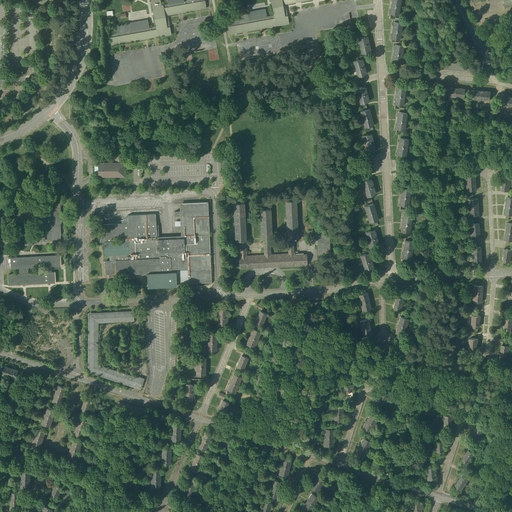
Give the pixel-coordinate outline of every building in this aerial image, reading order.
[(156,27),(131,31),(130,24),(116,27),(116,26),(115,26),(116,34),(109,35),(111,45),(170,35),(171,35),(170,27),(168,28),(165,15),(205,8),(206,8),(204,0),(193,0),(187,1),(161,6),(160,0),(151,0),(153,11),(156,27)] [(270,0),(274,16),(248,20),(247,13),(234,16),(234,15),(233,15),(234,23),(227,24),(229,34),(288,23),(288,24),(289,24),(288,16),(285,17),(283,4),(306,0),(270,0)] [(390,0),(388,14),(398,15),(400,0),(390,0)] [(511,0),(472,0),(473,2),(478,0),(503,0),(505,3),(503,4),(505,9),(511,6),(511,0)] [(392,22),(389,39),(399,40),(401,23),(392,22)] [(369,52),(366,35),(357,37),(360,54),(369,52)] [(398,62),(400,45),(392,44),(391,62),(398,62)] [(357,58),(351,60),(356,77),(367,74),(362,59),(358,60),(357,58)] [(471,65),(442,62),(442,69),(471,72),(471,65)] [(364,85),(354,88),(359,104),(368,102),(364,85)] [(395,86),(392,104),(402,105),(405,88),(395,86)] [(445,87),(445,97),(463,96),(463,87),(445,87)] [(471,100),(490,100),(490,90),(471,90),(471,100)] [(359,110),(362,128),(372,126),(369,108),(359,110)] [(404,130),(406,113),(396,111),(394,129),(404,130)] [(364,151),(375,149),(372,133),(361,135),(364,151)] [(398,137),(395,155),(405,156),(408,139),(398,137)] [(123,142),(114,142),(115,162),(98,163),(98,165),(96,165),(96,173),(98,173),(98,176),(124,175),(124,162),(123,142)] [(464,172),(465,191),(475,190),(473,172),(464,172)] [(371,177),(360,180),(365,197),(376,194),(371,177)] [(499,189),(507,191),(510,179),(501,177),(499,189)] [(400,187),(398,204),(406,205),(408,188),(400,187)] [(468,216),(477,215),(476,197),(467,198),(468,216)] [(511,197),(504,197),(503,214),(511,214),(511,197)] [(244,203),(234,204),(235,242),(239,241),(240,256),(239,257),(240,269),(307,265),(307,255),(298,255),(297,252),(294,252),(293,239),(298,238),(296,201),(285,201),(288,254),(271,255),(270,240),(272,240),(271,210),(260,210),(261,240),(263,240),(264,255),(247,256),(244,203)] [(60,202),(47,202),(47,213),(36,213),(36,224),(38,224),(38,220),(39,220),(40,223),(40,241),(45,241),(45,224),(47,224),(47,241),(60,241),(60,202)] [(184,238),(156,240),(155,214),(128,215),(128,223),(103,225),(104,238),(105,238),(105,242),(104,242),(105,255),(110,255),(110,262),(105,262),(106,275),(108,275),(109,278),(113,278),(114,278),(114,279),(147,277),(148,288),(177,286),(177,284),(212,283),(208,202),(182,203),(183,211),(183,216),(184,238)] [(373,202),(362,205),(367,223),(377,220),(373,202)] [(401,214),(398,231),(408,233),(411,216),(401,214)] [(469,240),(479,240),(478,222),(468,222),(469,240)] [(511,241),(511,236),(511,223),(506,222),(503,239),(511,241)] [(376,242),(374,229),(365,231),(367,244),(376,242)] [(329,235),(317,236),(318,254),(330,253),(329,235)] [(411,240),(401,240),(401,257),(411,257),(411,240)] [(480,246),(470,246),(470,263),(481,263),(480,246)] [(501,261),(510,262),(511,249),(502,249),(501,261)] [(358,254),(363,271),(371,269),(367,252),(358,254)] [(55,272),(51,272),(51,267),(61,266),(60,255),(10,258),(11,268),(19,268),(20,274),(8,275),(8,285),(22,284),(22,286),(25,286),(25,284),(48,283),(48,285),(51,285),(50,283),(56,283),(55,272)] [(480,302),(481,285),(471,284),(471,302),(480,302)] [(361,311),(370,309),(367,292),(357,293),(361,311)] [(393,309),(399,311),(403,298),(396,296),(393,309)] [(216,323),(227,322),(226,308),(215,309),(216,323)] [(261,326),(266,313),(257,310),(253,322),(261,326)] [(134,312),(89,315),(89,372),(141,389),(144,379),(138,377),(138,378),(98,365),(98,323),(134,321),(134,312)] [(470,315),(470,327),(478,327),(478,315),(470,315)] [(395,328),(405,332),(409,319),(399,316),(395,328)] [(364,337),(371,335),(366,318),(360,320),(364,337)] [(245,345),(254,347),(258,330),(249,328),(245,345)] [(215,332),(205,332),(205,350),(215,350),(215,332)] [(508,356),(508,344),(499,344),(499,356),(508,356)] [(238,355),(236,368),(244,370),(247,357),(238,355)] [(204,375),(204,357),(194,357),(193,375),(204,375)] [(6,367),(1,365),(0,368),(0,374),(7,376),(9,369),(6,368),(6,367)] [(18,371),(12,369),(12,370),(9,369),(7,376),(15,379),(18,371)] [(31,374),(23,371),(21,377),(30,379),(31,374)] [(231,373),(225,390),(235,393),(241,376),(231,373)] [(183,399),(193,400),(193,388),(190,388),(190,383),(183,383),(183,399)] [(66,388),(58,385),(55,394),(62,396),(63,393),(64,393),(66,388)] [(351,398),(351,385),(342,385),(342,398),(351,398)] [(62,396),(55,394),(52,402),(60,405),(62,399),(61,399),(62,396)] [(384,406),(387,396),(380,394),(377,404),(384,406)] [(86,400),(84,400),(80,412),(87,414),(91,402),(86,400)] [(222,400),(220,404),(228,408),(230,403),(222,400)] [(146,411),(118,402),(116,409),(144,418),(146,411)] [(341,420),(340,405),(332,405),(332,420),(341,420)] [(55,410),(47,408),(44,416),(51,418),(52,415),(53,415),(55,410)] [(359,428),(367,432),(375,419),(367,415),(359,428)] [(452,415),(443,415),(444,427),(451,427),(451,420),(452,420),(452,415)] [(51,418),(44,416),(41,424),(50,427),(51,422),(50,421),(51,418)] [(87,421),(79,418),(77,423),(78,423),(77,427),(84,429),(87,421)] [(482,422),(476,418),(474,421),(479,424),(478,425),(480,426),(482,422)] [(181,423),(172,423),(172,432),(179,432),(179,429),(180,429),(181,423)] [(480,426),(478,425),(471,436),(477,440),(484,429),(480,426)] [(84,429),(77,427),(76,430),(75,429),(73,434),(81,437),(84,429)] [(322,446),(332,446),(332,428),(322,428),(322,446)] [(45,432),(37,429),(34,437),(41,439),(42,436),(43,437),(45,432)] [(212,435),(204,431),(202,436),(203,437),(202,440),(209,442),(212,435)] [(179,432),(172,432),(171,441),(180,441),(180,436),(179,436),(179,432)] [(41,439),(34,437),(31,445),(39,448),(41,443),(40,443),(41,439)] [(361,437),(353,453),(362,457),(370,441),(361,437)] [(209,442),(202,440),(200,443),(199,442),(197,447),(205,450),(209,442)] [(81,443),(73,441),(71,445),(72,446),(71,449),(78,452),(81,443)] [(443,441),(435,441),(435,454),(443,453),(442,446),(443,446),(443,441)] [(473,446),(466,442),(464,445),(470,448),(469,450),(470,450),(473,446)] [(171,446),(162,446),(162,455),(169,455),(170,452),(171,452),(171,446)] [(78,452),(71,449),(70,452),(69,452),(67,457),(75,460),(78,452)] [(469,450),(462,461),(468,464),(475,453),(470,450),(469,450)] [(204,456),(196,453),(194,458),(195,458),(194,461),(200,464),(204,456)] [(64,458),(55,455),(54,460),(62,463),(64,458)] [(169,455),(162,455),(161,463),(170,464),(170,458),(169,458),(169,455)] [(291,459),(283,457),(281,465),(288,467),(289,464),(290,464),(291,459)] [(200,464),(194,461),(192,464),(191,464),(189,469),(197,472),(200,464)] [(288,467),(281,465),(279,474),(287,476),(289,471),(287,470),(288,467)] [(435,467),(427,468),(427,480),(435,480),(434,472),(435,472),(435,467)] [(466,472),(459,468),(457,471),(463,474),(462,476),(463,477),(466,472)] [(322,473),(316,469),(314,472),(319,475),(318,477),(319,478),(322,473)] [(160,470),(151,470),(151,479),(159,479),(159,476),(160,476),(160,470)] [(30,471),(21,471),(21,479),(28,480),(28,476),(29,476),(30,471)] [(462,476),(455,487),(461,491),(468,480),(463,477),(462,476)] [(318,477),(311,488),(317,492),(324,481),(319,478),(318,477)] [(28,480),(21,479),(20,488),(29,488),(29,483),(28,483),(28,480)] [(159,479),(151,479),(151,488),(160,488),(160,482),(159,482),(159,479)] [(278,481),(273,480),(271,488),(280,490),(281,483),(278,482),(278,481)] [(189,482),(184,494),(190,497),(195,485),(190,483),(189,482)] [(62,487),(54,484),(52,488),(53,489),(50,496),(56,499),(62,487)] [(280,490),(271,488),(269,496),(274,497),(274,496),(278,497),(280,490)] [(19,492),(10,492),(10,501),(17,501),(17,497),(19,497),(19,492)] [(319,498),(311,493),(309,498),(310,498),(308,501),(314,505),(319,498)] [(17,501),(10,501),(10,509),(18,509),(19,504),(17,504),(17,501)] [(272,503),(263,501),(261,509),(268,511),(269,508),(270,508),(272,503)] [(309,511),(314,505),(308,501),(306,504),(305,503),(302,508),(308,511),(309,511)] [(418,501),(413,501),(412,509),(421,510),(421,502),(418,502),(418,501)]
